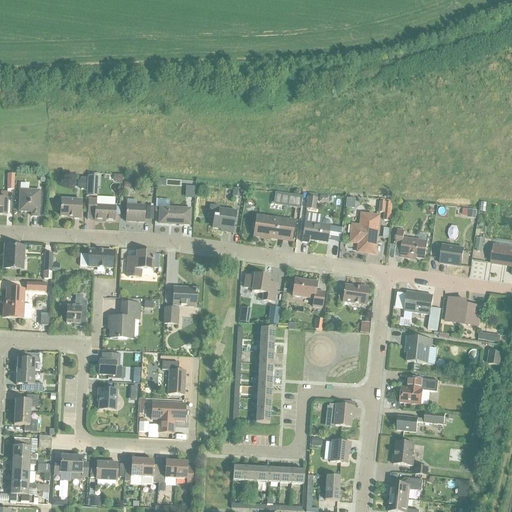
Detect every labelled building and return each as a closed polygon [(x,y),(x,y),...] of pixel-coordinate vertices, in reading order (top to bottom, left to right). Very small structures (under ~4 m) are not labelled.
[(188,184),(187,196),(197,196),(198,184),(188,184)] [(232,197),(241,198),(242,190),(233,189),(232,197)] [(19,212),(32,213),(31,217),(38,217),(40,191),(20,190),(19,212)] [(295,196),(277,194),(276,204),(293,206),(295,196)] [(349,196),(348,205),(358,206),(359,196),(349,196)] [(0,215),(7,216),(8,199),(7,199),(0,198),(0,215)] [(308,198),(306,209),(315,211),(317,199),(308,198)] [(60,217),(73,218),(73,219),(80,220),(81,201),(61,200),(60,217)] [(88,200),(88,214),(87,220),(114,222),(115,216),(120,216),(120,205),(115,205),(115,208),(96,207),(96,201),(88,200)] [(379,213),(385,214),(384,221),(390,222),(392,204),(381,203),(379,213)] [(125,222),(144,223),(145,207),(126,206),(125,222)] [(441,207),(442,215),(450,214),(449,206),(441,207)] [(474,215),(476,209),(465,206),(464,213),(474,215)] [(155,212),(160,212),(159,224),(190,226),(191,210),(155,208),(155,212)] [(224,233),(233,234),(236,212),(218,210),(217,218),(213,217),(212,229),(224,231),(224,233)] [(358,253),(375,255),(379,217),(362,215),(361,227),(353,226),(351,243),(359,244),(358,253)] [(291,238),(293,222),(261,218),(260,224),(255,223),(252,224),(252,229),(254,231),(253,237),(276,240),(277,236),(291,238)] [(322,223),(321,225),(304,223),(301,243),(308,244),(309,241),(327,243),(330,227),(329,226),(330,224),(329,222),(327,220),(325,220),(323,221),(322,223)] [(454,224),(449,235),(457,238),(462,227),(454,224)] [(395,246),(401,247),(400,258),(409,260),(409,258),(425,260),(427,243),(403,239),(404,232),(397,231),(395,246)] [(477,238),(475,248),(483,249),(485,239),(477,238)] [(23,262),(24,247),(7,246),(6,259),(4,260),(4,269),(21,270),(21,261),(23,262)] [(442,247),(440,264),(461,267),(463,250),(442,247)] [(491,264),(511,266),(511,273),(511,276),(511,249),(493,247),(491,264)] [(80,267),(88,267),(88,268),(112,269),(112,252),(88,251),(88,256),(81,255),(80,267)] [(51,280),(52,255),(45,254),(43,279),(51,280)] [(152,271),(153,255),(137,254),(136,259),(128,259),(127,278),(140,279),(141,271),(152,271)] [(254,277),(245,276),(243,288),(252,289),(251,293),(263,294),(262,301),(274,303),(277,285),(269,284),(270,278),(254,276),(254,277)] [(312,308),(321,309),(324,293),(315,292),(316,283),(294,280),(294,282),(292,282),(292,286),(293,287),(292,297),(313,300),(312,308)] [(26,292),(46,293),(47,284),(26,283),(26,292)] [(342,303),(365,306),(368,288),(360,287),(360,288),(345,286),(342,303)] [(196,289),(173,288),(173,310),(164,309),(163,325),(177,326),(179,310),(177,310),(177,307),(196,308),(196,289)] [(4,307),(3,318),(23,319),(31,319),(32,305),(23,305),(24,291),(7,290),(6,307),(4,307)] [(427,330),(437,332),(440,310),(431,309),(433,297),(406,293),(404,312),(430,316),(427,330)] [(85,328),(86,302),(82,301),(82,296),(75,295),(75,301),(75,308),(67,308),(66,324),(79,325),(78,328),(85,328)] [(445,322),(478,327),(481,308),(465,306),(466,302),(449,299),(445,322)] [(144,310),(153,310),(153,302),(145,302),(144,310)] [(139,320),(140,305),(122,304),(121,319),(109,318),(108,325),(110,325),(110,339),(127,340),(127,331),(132,332),(133,320),(139,320)] [(268,324),(277,326),(280,309),(272,308),(271,320),(268,320),(268,324)] [(316,319),(314,329),(321,331),(323,321),(316,319)] [(363,319),(363,331),(372,331),(372,319),(363,319)] [(261,329),(260,341),(274,342),(275,330),(261,329)] [(503,341),(503,333),(481,332),(481,340),(503,341)] [(409,347),(407,363),(425,365),(427,348),(431,349),(432,341),(406,338),(405,347),(409,347)] [(260,341),(259,353),(274,354),(274,342),(260,341)] [(489,352),(487,365),(499,367),(502,354),(489,352)] [(259,353),(259,364),(273,366),(274,354),(259,353)] [(99,361),(99,376),(108,376),(108,379),(121,380),(121,368),(119,368),(119,366),(120,355),(102,354),(102,362),(99,361)] [(17,360),(17,373),(34,374),(35,364),(39,364),(39,355),(22,355),(21,360),(17,360)] [(162,363),(161,371),(169,371),(167,396),(184,396),(185,372),(178,371),(178,363),(162,363)] [(259,364),(258,376),(272,377),(273,366),(259,364)] [(34,374),(17,373),(16,386),(20,387),(20,393),(42,394),(43,385),(34,384),(34,374)] [(258,376),(258,388),(272,389),(272,377),(258,376)] [(401,388),(399,404),(421,406),(423,391),(437,393),(438,382),(409,378),(407,389),(401,388)] [(258,388),(257,399),(271,400),(272,389),(258,388)] [(98,390),(97,397),(99,397),(98,411),(115,412),(117,391),(98,390)] [(15,402),(15,414),(30,415),(30,408),(39,409),(40,397),(26,397),(26,402),(15,402)] [(257,399),(256,411),(270,412),(271,400),(257,399)] [(335,406),(334,416),(333,426),(350,428),(352,415),(353,415),(354,408),(354,403),(342,402),(342,407),(335,406)] [(185,405),(152,403),(151,421),(159,421),(158,434),(173,435),(174,422),(184,422),(185,405)] [(270,412),(256,411),(256,423),(270,425),(270,412)] [(424,420),(398,417),(396,431),(416,434),(417,423),(444,426),(445,415),(425,413),(424,420)] [(30,415),(15,414),(14,427),(24,428),(24,433),(37,433),(38,422),(29,422),(30,415)] [(151,436),(152,421),(141,420),(140,436),(151,436)] [(38,449),(51,449),(52,438),(39,437),(38,449)] [(13,447),(12,460),(30,461),(36,461),(37,461),(37,456),(36,456),(37,441),(31,440),(14,440),(14,447),(13,447)] [(329,463),(346,465),(348,451),(349,451),(350,444),(331,442),(329,463)] [(393,465),(413,467),(414,459),(412,459),(413,445),(397,443),(395,457),(394,457),(393,465)] [(71,474),(72,457),(61,457),(61,462),(54,462),(54,476),(60,476),(60,474),(71,474)] [(83,458),(72,457),(71,474),(71,480),(77,481),(78,477),(87,478),(88,464),(83,464),(83,458)] [(12,460),(12,472),(30,473),(30,466),(36,466),(36,461),(30,461),(12,460)] [(141,478),(142,461),(131,460),(131,464),(125,464),(124,482),(130,483),(130,477),(141,478)] [(153,461),(142,461),(141,478),(142,478),(141,486),(152,486),(152,483),(158,484),(159,466),(153,465),(153,461)] [(159,466),(158,484),(164,484),(164,479),(175,480),(177,462),(165,462),(165,466),(159,466)] [(177,462),(175,480),(186,480),(186,485),(192,486),(193,467),(187,467),(187,463),(177,462)] [(96,480),(116,481),(117,464),(97,463),(96,480)] [(232,482),(245,482),(245,468),(233,467),(232,482)] [(415,475),(427,477),(428,469),(416,467),(415,475)] [(245,482),(256,483),(257,469),(245,468),(245,482)] [(256,483),(268,484),(269,469),(257,469),(256,483)] [(268,484),(280,484),(280,470),(269,469),(268,484)] [(280,484),(291,485),(292,471),(280,470),(280,484)] [(292,471),(291,485),(303,486),(304,471),(292,471)] [(12,472),(11,484),(29,485),(30,473),(12,472)] [(325,477),(325,490),(339,490),(339,478),(325,477)] [(391,484),(389,498),(408,500),(409,493),(411,491),(421,492),(422,481),(404,479),(404,485),(391,484)] [(461,483),(460,491),(468,492),(469,488),(469,484),(461,483)] [(10,496),(10,504),(16,504),(33,505),(34,497),(28,496),(29,490),(35,490),(44,492),(44,494),(49,495),(49,486),(43,486),(36,485),(29,485),(11,484),(10,496)] [(339,490),(325,490),(324,502),(338,502),(339,490)] [(99,505),(101,497),(94,495),(91,503),(99,505)] [(408,500),(389,498),(387,511),(418,511),(419,511),(409,510),(407,508),(408,500)]
